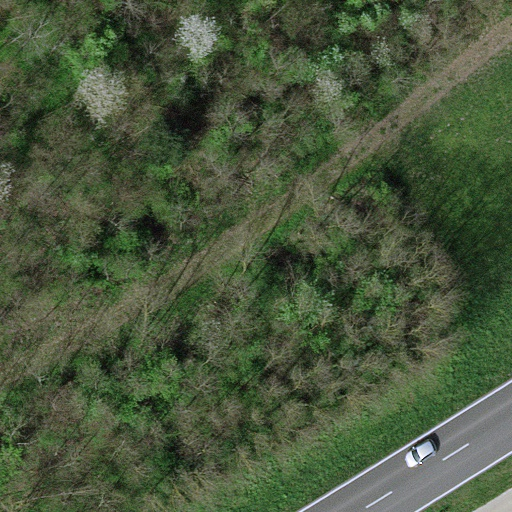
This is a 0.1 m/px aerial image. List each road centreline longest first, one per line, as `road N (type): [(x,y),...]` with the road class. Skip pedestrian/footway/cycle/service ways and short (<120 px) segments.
road 1 (track): [(511,22),(349,155),(32,369),(0,381)]
road 2 (primary): [(356,511),(511,416)]
